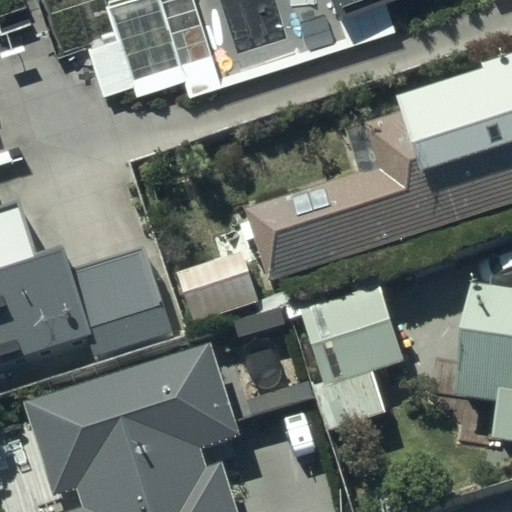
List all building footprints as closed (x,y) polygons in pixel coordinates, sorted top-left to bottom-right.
[(511,75),(394,113),(410,165),(390,171),(378,132),(344,143),(357,183),(244,218),(267,289),(511,212),(511,75)] [(0,373),(86,347),(92,365),(169,340),(143,257),(71,279),(63,256),(33,265),(17,214),(0,218),(0,373)] [(240,256),(172,279),(189,331),(257,308),(240,256)] [(378,287),(294,314),(320,395),(312,398),(325,438),(384,419),(371,379),(405,368),(378,287)] [(460,409),(460,410),(460,411),(460,412),(460,413),(460,414),(460,415),(461,416),(461,417),(462,418),(463,419),(463,420),(464,421),(465,421),(466,422),(467,422),(468,423),(469,423),(470,423),(471,424),(472,424),(474,424),(475,423),(476,423),(477,423),(478,422),(479,422),(480,421),(481,421),(482,420),(482,419),(483,418),(484,417),(484,416),(484,415),(485,414),(485,413),(485,412),(485,411),(485,410),(496,411),(491,447),(511,450),(511,298),(468,292),(452,405),(460,406),(460,408),(460,409)] [(237,511),(226,477),(211,481),(203,459),(244,446),(215,356),(29,416),(59,508),(83,500),(86,511),(237,511)]
